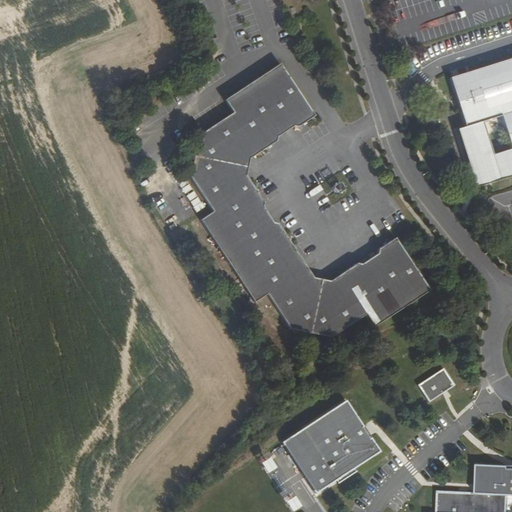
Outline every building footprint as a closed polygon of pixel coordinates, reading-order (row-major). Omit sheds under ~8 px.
[(511,63),(451,87),(469,134),(462,137),(483,194),(511,183),(511,63)] [(316,120),(282,67),(226,103),(234,115),(198,139),(190,180),(213,215),(200,223),(240,285),(252,277),(275,311),(317,319),(352,297),(360,310),(416,273),(382,220),(365,231),(363,236),(346,248),(342,246),(316,264),(298,259),(281,231),(277,231),(263,211),(265,206),(248,180),(251,163),(278,146),(278,141),(296,130),(299,131),(316,120)] [(145,120),(130,124),(134,139),(142,137),(140,132),(148,130),(145,120)] [(191,206),(200,202),(185,175),(176,180),(191,206)] [(337,183),(333,177),(326,181),(330,187),(337,183)] [(389,192),(384,196),(400,219),(405,215),(389,192)] [(454,389),(443,372),(417,389),(429,407),(454,389)] [(378,455),(344,404),(280,446),(314,497),(335,484),(337,487),(355,476),(353,472),(378,455)] [(263,466),(273,462),(267,451),(257,455),(263,466)] [(298,499),(285,480),(287,478),(276,461),(266,467),(289,505),(298,499)] [(511,511),(511,474),(509,475),(509,472),(478,470),(476,498),(444,496),(442,511),(511,511)]
